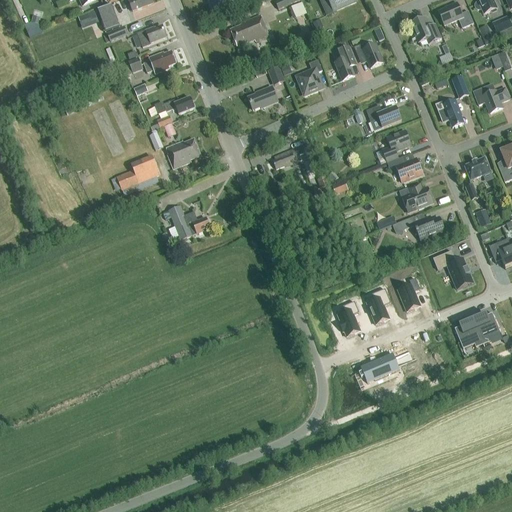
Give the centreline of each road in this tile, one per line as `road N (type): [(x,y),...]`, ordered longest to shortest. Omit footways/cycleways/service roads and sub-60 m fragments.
road 1 (tertiary): [(112,511),(311,426),(321,406),(319,368)]
road 2 (tertiary): [(319,368),(230,149)]
road 3 (residential): [(230,149),(406,68)]
road 4 (residential): [(495,295),(319,368)]
road 5 (tertiary): [(230,149),(172,0)]
